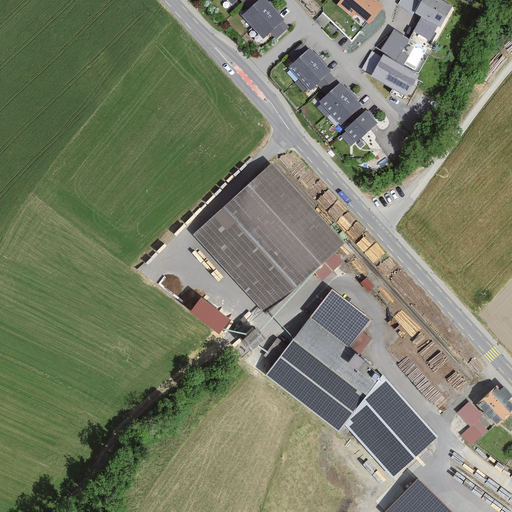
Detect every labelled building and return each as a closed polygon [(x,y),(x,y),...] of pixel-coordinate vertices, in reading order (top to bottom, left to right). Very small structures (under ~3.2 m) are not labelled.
[(285,19),(268,0),(257,0),(253,4),(242,15),(263,38),(270,32),(276,39),(285,31),(290,27),(283,20),(285,19)] [(337,0),(366,23),(383,2),(380,0),(337,0)] [(456,4),(449,0),(419,0),(413,11),(422,16),(438,25),(443,28),(456,4)] [(438,25),(422,16),(413,31),(430,40),(438,25)] [(410,39),(394,28),(381,49),(397,59),(410,39)] [(331,70),(310,46),(299,55),(288,67),(310,90),(321,80),(330,71),(331,70)] [(397,59),(387,54),(373,78),(409,98),(422,76),(397,59)] [(362,104),(341,81),(330,90),(319,100),(322,103),(317,107),(326,117),(331,113),(341,124),(351,114),(362,104)] [(380,124),(366,109),(343,128),(357,144),(380,124)] [(270,162),(190,236),(263,315),(344,241),(270,162)] [(330,282),(262,370),(340,427),(345,419),(394,471),(438,429),(383,370),(376,380),(350,359),(361,347),(351,340),(371,315),(330,282)] [(233,316),(204,293),(192,308),(222,330),(233,316)] [(259,322),(243,335),(254,348),(270,335),(259,322)] [(477,416),(490,428),(511,404),(511,402),(504,395),(507,392),(494,379),(472,401),(482,411),(477,416)] [(488,429),(465,402),(456,410),(469,424),(460,432),(471,444),(488,429)] [(461,511),(421,473),(383,511),(461,511)]
